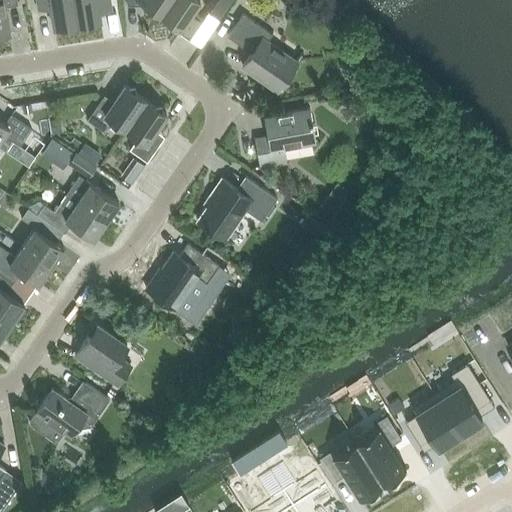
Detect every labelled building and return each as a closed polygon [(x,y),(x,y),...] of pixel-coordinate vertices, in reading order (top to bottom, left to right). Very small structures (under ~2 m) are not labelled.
[(5,6),(17,4),(16,0),(0,0),(0,36),(10,35),(5,6)] [(77,24),(72,0),(36,0),(38,9),(50,7),(53,28),(77,24)] [(72,0),(77,24),(100,20),(96,0),(72,0)] [(160,15),(170,0),(126,0),(126,5),(139,5),(141,2),(160,15)] [(199,0),(170,0),(160,15),(179,28),(177,31),(189,40),(204,18),(192,10),(199,0)] [(206,0),(205,3),(218,10),(223,0),(206,0)] [(277,90),(296,61),(266,41),(271,33),(242,13),(227,36),(251,52),(242,65),(277,90)] [(125,129),(145,99),(125,85),(110,105),(101,99),(87,120),(103,131),(112,119),(125,129)] [(129,149),(137,154),(146,161),(161,141),(151,134),(166,113),(145,99),(125,129),(137,137),(129,149)] [(283,146),(315,141),(309,107),(263,116),(266,136),(254,138),(260,168),(287,163),(283,146)] [(13,141),(19,145),(31,128),(11,114),(4,123),(0,120),(0,147),(6,152),(13,141)] [(88,176),(95,166),(75,152),(68,163),(88,176)] [(59,179),(65,169),(50,159),(44,170),(59,179)] [(66,193),(106,220),(118,202),(79,175),(66,193)] [(224,239),(245,209),(261,220),(277,198),(244,175),(236,188),(221,178),(210,194),(213,196),(196,220),(224,239)] [(93,238),(106,220),(66,193),(54,211),(43,203),(36,214),(39,216),(63,232),(69,222),(93,238)] [(39,216),(36,214),(27,207),(20,217),(32,226),(39,216)] [(21,245),(50,265),(63,247),(34,227),(21,245)] [(206,282),(218,264),(187,243),(178,255),(172,251),(161,267),(162,268),(147,289),(175,308),(197,275),(206,282)] [(50,265),(21,245),(14,255),(0,245),(0,272),(13,281),(20,271),(37,284),(50,265)] [(6,291),(13,281),(0,272),(0,314),(11,322),(24,303),(6,291)] [(0,337),(11,322),(0,314),(0,337)] [(118,357),(126,345),(96,323),(74,354),(117,384),(130,366),(118,357)] [(453,378),(433,391),(459,432),(481,418),(475,408),(490,398),(466,362),(450,372),(453,378)] [(90,426),(109,399),(85,383),(74,398),(69,400),(51,387),(35,411),(29,420),(29,424),(56,442),(64,431),(71,435),(75,429),(90,426)] [(416,413),(404,420),(419,443),(431,436),(437,446),(459,432),(433,391),(411,405),(416,413)] [(382,482),(404,468),(389,445),(401,438),(386,414),(373,422),(376,426),(355,439),(382,482)] [(382,482),(355,439),(334,453),(331,449),(318,457),(333,481),(345,473),(359,496),(382,482)] [(283,460),(269,469),(296,511),(327,511),(325,508),(337,500),(316,469),(296,481),(283,460)] [(269,499),(249,511),(296,511),(269,469),(255,478),(269,499)]
